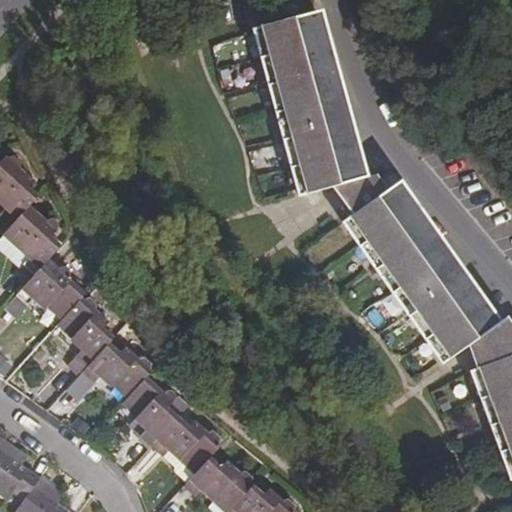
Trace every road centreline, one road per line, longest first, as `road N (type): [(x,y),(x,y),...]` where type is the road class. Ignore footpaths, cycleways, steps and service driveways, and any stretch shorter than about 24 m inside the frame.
road 1 (residential): [(337,0),(374,107),(402,158),(511,285)]
road 2 (residential): [(125,511),(100,478),(0,412)]
